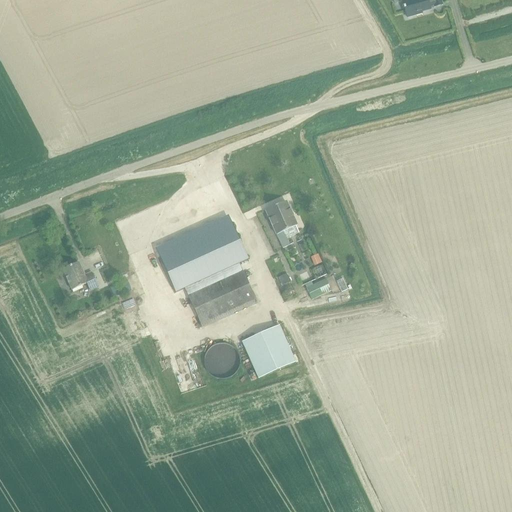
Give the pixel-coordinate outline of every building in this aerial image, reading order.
[(393,0),(394,5),(403,2),(407,17),(417,15),(416,14),(430,10),(430,8),(433,7),(433,8),(442,5),(440,0),(393,0)] [(266,212),(270,221),(283,249),(288,246),(282,232),(296,225),(286,202),(266,212)] [(232,224),(159,257),(175,293),(248,260),(232,224)] [(63,270),(67,279),(72,291),(86,285),(89,291),(98,287),(92,273),(84,276),(78,263),(63,270)] [(297,268),(287,273),(291,281),(301,277),(297,268)] [(255,300),(242,271),(187,296),(200,325),(255,300)] [(278,278),(282,286),(290,282),(286,274),(278,278)] [(127,281),(119,285),(123,295),(131,291),(127,281)] [(306,290),(311,300),(330,291),(325,281),(306,290)] [(258,380),(296,364),(279,326),(242,343),(258,380)] [(173,345),(178,343),(174,334),(169,336),(173,345)] [(219,345),(214,346),(211,348),(209,350),(208,351),(207,353),(205,355),(204,361),(204,363),(204,365),(205,368),(206,370),(207,372),(209,374),(212,377),(215,379),(217,379),(220,380),(223,380),(227,380),(231,378),(233,376),(237,373),(238,369),(240,365),(240,362),(239,357),(238,354),(236,351),(234,349),(231,347),(228,346),(225,345),(219,345)] [(325,374),(320,376),(325,388),(330,386),(325,374)]
